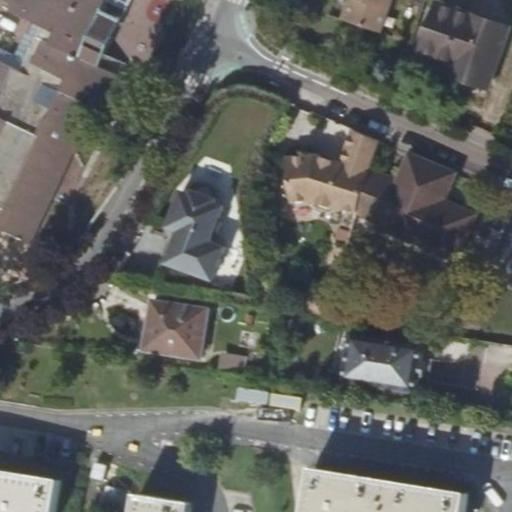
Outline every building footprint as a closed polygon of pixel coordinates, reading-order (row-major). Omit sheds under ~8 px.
[(4,0),(4,1),(10,4),(8,10),(40,26),(19,71),(0,62),(0,227),(29,241),(72,150),(76,151),(84,134),(81,133),(93,106),(107,113),(123,79),(96,66),(118,18),(99,9),(102,0),(4,0)] [(392,0),(349,0),(342,20),(381,33),(392,0)] [(488,20),(439,4),(424,53),(455,63),(469,67),(465,79),(490,87),(507,37),(485,30),(488,20)] [(510,27),(488,20),(485,30),(507,37),(510,27)] [(469,67),(455,63),(451,75),(465,79),(469,67)] [(355,212),(356,209),(370,166),(379,138),(351,127),(341,160),(319,154),(291,157),(290,200),(313,198),(331,204),(330,207),(347,215),(350,210),(355,212)] [(370,166),(356,209),(378,219),(376,223),(454,257),(473,211),(442,197),(451,177),(437,172),(440,164),(407,150),(396,177),(370,166)] [(454,170),(440,164),(437,172),(451,177),(454,170)] [(175,238),(168,260),(214,276),(226,244),(211,238),(213,233),(218,230),(222,220),(220,214),(224,203),(215,199),(219,190),(216,184),(201,178),(194,181),(191,191),(182,187),(169,224),(182,229),(178,239),(175,238)] [(182,229),(169,224),(164,222),(161,230),(163,250),(161,257),(168,260),(175,238),(178,239),(182,229)] [(14,264),(20,278),(37,271),(31,257),(14,264)] [(311,292),(305,310),(323,313),(328,297),(311,292)] [(207,307),(152,300),(145,348),(200,356),(207,307)] [(426,342),(352,330),(351,336),(346,372),(345,379),(419,391),(421,374),(418,374),(420,358),(424,359),(426,342)] [(346,372),(351,336),(345,335),(343,345),(338,344),(334,370),(346,372)] [(418,374),(421,374),(425,375),(427,360),(424,359),(420,358),(418,374)] [(463,511),(467,491),(312,465),(304,511),(463,511)] [(56,511),(62,479),(0,468),(0,511),(56,511)] [(140,491),(137,511),(188,511),(190,499),(140,491)]
